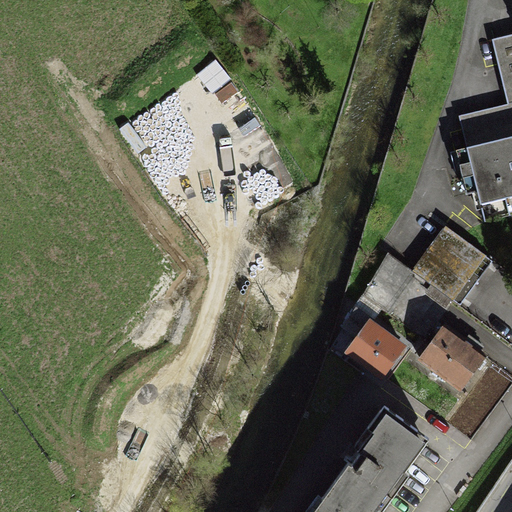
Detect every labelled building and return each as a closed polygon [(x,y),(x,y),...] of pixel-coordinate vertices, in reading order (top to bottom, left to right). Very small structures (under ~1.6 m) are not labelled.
[(511,34),(493,38),(506,101),(452,113),(475,219),(511,210),(511,34)] [(486,259),(445,229),(411,276),(453,306),(486,259)] [(386,312),(411,276),(388,260),(362,295),(386,312)] [(408,347),(356,310),(327,351),(343,363),(350,354),(385,379),(408,347)] [(484,357),(444,329),(421,362),(461,390),(484,357)] [(381,511),(430,446),(377,408),(360,432),(367,437),(316,507),(323,511),(381,511)]
